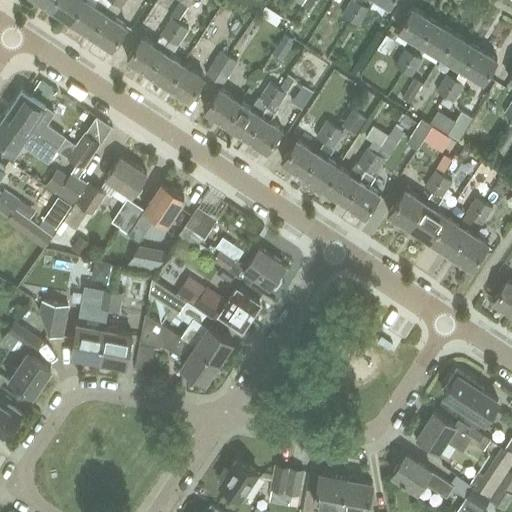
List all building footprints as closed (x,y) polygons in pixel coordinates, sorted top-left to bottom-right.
[(53,0),(51,4),(71,18),(82,0),(53,0)] [(82,0),(71,18),(92,32),(107,9),(93,0),(82,0)] [(113,46),(128,23),(115,15),(122,5),(121,5),(123,0),(112,0),(113,0),(107,9),(92,32),(113,46)] [(282,20),(287,10),(267,0),(266,0),(262,10),(282,20)] [(361,0),(350,0),(342,13),(351,18),(361,2),(361,0)] [(361,2),(351,18),(358,23),(369,6),(361,2)] [(419,40),(434,17),(412,4),(398,27),(419,40)] [(155,41),(143,33),(128,55),(148,69),(180,21),(171,16),(160,32),(161,32),(155,41)] [(455,30),(434,17),(419,40),(441,54),(455,30)] [(148,69),(160,77),(169,83),(184,60),(172,52),(189,27),(180,21),(148,69)] [(441,54),(462,67),(476,43),(455,30),(441,54)] [(498,56),(476,43),(462,67),(483,80),(498,56)] [(395,64),(403,69),(413,52),(405,47),(395,64)] [(214,77),(229,54),(221,48),(205,72),(214,77)] [(421,57),(413,52),(403,69),(411,74),(421,57)] [(229,54),(214,77),(222,83),(238,60),(229,54)] [(190,96),(204,74),(184,60),(169,83),(190,96)] [(268,148),(283,126),(271,118),(277,108),(277,107),(287,92),(286,91),(295,78),(287,73),(278,87),(247,134),(268,148)] [(436,89),(445,95),(455,78),(447,73),(436,89)] [(463,83),(455,78),(445,95),(435,112),(442,117),(453,99),(463,83)] [(226,120),(247,134),(278,87),(269,80),(259,95),(258,95),(251,105),(241,98),(226,120)] [(205,106),(226,120),(241,98),(220,84),(205,106)] [(52,110),(20,88),(5,112),(55,146),(63,134),(45,121),(52,110)] [(348,106),(351,94),(336,89),(333,101),(348,106)] [(47,158),(55,146),(5,112),(0,118),(0,142),(13,151),(20,140),(47,158)] [(449,134),(451,135),(459,140),(473,119),(463,112),(455,124),(449,134)] [(378,117),(368,126),(380,140),(390,132),(378,117)] [(324,140),(335,124),(327,118),(316,135),(324,140)] [(318,150),(303,172),(324,186),(339,163),(328,156),(334,147),(333,146),(344,130),(335,124),(324,140),(318,150)] [(81,163),(98,140),(86,131),(69,154),(81,163)] [(282,158),(303,172),(318,150),(297,136),(282,158)] [(339,163),(324,186),(345,199),(359,177),(377,151),(368,145),(357,162),(356,162),(350,171),(339,163)] [(377,151),(359,177),(345,199),(365,213),(380,191),(369,183),(376,173),(375,172),(385,157),(377,151)] [(131,192),(145,170),(119,152),(104,174),(131,192)] [(0,170),(4,165),(0,162),(0,195),(14,205),(15,206),(20,199),(4,188),(1,192),(0,190),(0,170)] [(434,189),(444,173),(436,167),(426,183),(434,189)] [(434,189),(427,199),(410,225),(431,238),(438,228),(447,213),(437,205),(444,195),(442,193),(452,178),(444,173),(434,189)] [(74,200),(86,207),(91,211),(105,190),(87,178),(74,199),(74,200)] [(165,221),(183,194),(161,180),(143,206),(135,201),(120,224),(138,236),(153,213),(165,221)] [(389,211),(410,225),(427,199),(406,185),(389,211)] [(0,210),(9,216),(15,206),(14,205),(0,195),(0,210)] [(111,218),(120,224),(135,201),(126,195),(111,218)] [(473,217),(484,200),(476,195),(465,212),(473,217)] [(493,206),(484,200),(473,217),(482,223),(493,206)] [(185,222),(194,228),(206,210),(197,203),(185,222)] [(206,210),(194,228),(203,234),(215,216),(206,210)] [(431,238),(452,252),(468,226),(447,213),(438,228),(431,238)] [(43,226),(33,239),(43,246),(51,233),(43,226)] [(472,266),(489,240),(468,226),(452,252),(472,266)] [(227,235),(212,257),(229,268),(235,260),(236,261),(237,259),(245,247),(227,235)] [(235,260),(229,268),(251,284),(256,275),(269,284),(284,262),(258,244),(246,262),(244,261),(242,261),(237,259),(236,261),(235,260)] [(494,297),(511,309),(511,278),(509,276),(494,297)] [(205,285),(192,303),(213,317),(219,309),(241,324),(251,310),(254,312),(261,303),(258,301),(259,299),(237,284),(227,299),(215,291),(205,284),(205,285)] [(70,351),(97,357),(101,337),(104,325),(108,304),(112,288),(101,286),(98,301),(95,303),(94,305),(92,307),(90,310),(89,312),(87,321),(77,319),(70,351)] [(112,288),(108,304),(118,306),(122,290),(112,288)] [(43,297),(41,308),(50,330),(63,332),(69,302),(43,297)] [(193,343),(194,342),(219,359),(233,338),(208,322),(206,325),(201,321),(206,314),(185,300),(176,313),(189,322),(181,335),(182,336),(193,343)] [(145,312),(140,342),(154,345),(163,346),(165,345),(173,350),(182,336),(181,335),(145,312)] [(15,318),(7,330),(23,340),(18,347),(26,352),(10,376),(24,385),(21,389),(29,395),(31,390),(33,391),(51,364),(33,352),(35,349),(43,337),(15,318)] [(132,330),(104,325),(101,337),(97,357),(125,362),(132,330)] [(219,359),(194,342),(193,343),(182,336),(173,350),(184,357),(180,363),(205,379),(219,359)] [(493,402),(497,397),(471,380),(473,377),(455,365),(444,381),(447,383),(442,390),(469,408),(467,411),(484,422),(496,404),(493,402)] [(0,425),(6,430),(21,408),(6,399),(9,394),(0,387),(0,425)] [(438,450),(446,438),(452,443),(457,442),(463,446),(468,437),(475,441),(481,432),(458,417),(454,423),(432,408),(424,421),(422,420),(418,420),(413,428),(414,431),(416,433),(415,434),(438,450)] [(446,495),(453,483),(431,468),(405,450),(391,471),(417,488),(423,480),(446,495)] [(241,493),(258,468),(237,454),(220,479),(241,493)] [(289,503),(292,491),(298,492),(303,467),(276,462),(271,487),(272,487),(270,499),(289,503)] [(339,511),(346,475),(320,470),(314,501),(321,502),(318,511),(339,511)] [(495,487),(490,496),(488,498),(503,508),(511,494),(508,491),(511,484),(511,473),(506,470),(495,487)] [(349,476),(346,475),(339,511),(367,511),(373,481),(359,478),(358,476),(350,475),(349,476)] [(490,496),(495,487),(478,475),(472,484),(490,496)] [(490,496),(472,484),(465,495),(469,498),(463,507),(470,511),(478,511),(488,498),(490,496)] [(225,511),(211,502),(207,507),(204,505),(198,511),(225,511)]
